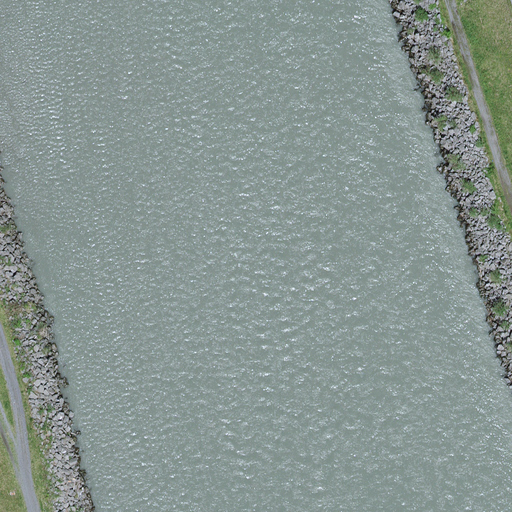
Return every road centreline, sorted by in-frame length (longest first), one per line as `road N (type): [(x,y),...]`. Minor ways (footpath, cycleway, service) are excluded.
road 1 (track): [(511,195),(448,0)]
road 2 (track): [(29,494),(0,342)]
